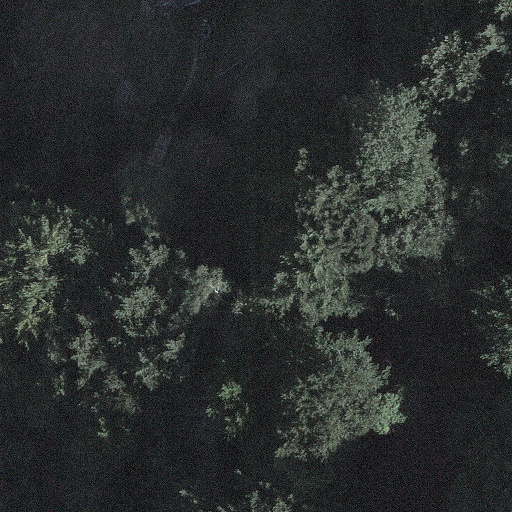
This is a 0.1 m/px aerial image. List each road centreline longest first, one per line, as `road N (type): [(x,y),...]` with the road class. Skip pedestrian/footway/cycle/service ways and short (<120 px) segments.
road 1 (track): [(419,0),(378,118),(386,218),(421,356),(415,456),(383,511)]
road 2 (track): [(493,511),(478,225),(484,161),(511,108)]
